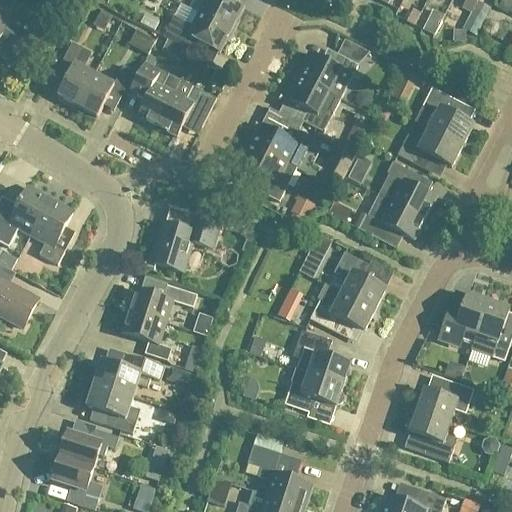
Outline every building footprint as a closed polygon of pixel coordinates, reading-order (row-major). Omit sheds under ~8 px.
[(196,0),(205,5),(198,18),(232,36),(237,26),(235,25),(242,12),(219,0),(196,0)] [(332,0),(331,3),(347,12),(352,3),(344,0),(332,0)] [(469,16),(476,0),(465,0),(460,12),(469,16)] [(487,14),(477,8),(463,35),(474,40),(487,14)] [(0,60),(10,68),(34,34),(15,20),(14,21),(6,15),(0,22),(0,60)] [(437,15),(430,36),(444,40),(450,20),(437,15)] [(98,30),(113,36),(119,23),(104,16),(98,30)] [(225,44),(227,46),(232,36),(198,18),(191,31),(173,21),(162,42),(189,56),(194,46),(218,58),(225,44)] [(140,35),(133,48),(156,62),(164,50),(140,35)] [(57,101),(76,111),(93,80),(73,70),(82,54),(71,48),(60,69),(70,75),(57,101)] [(200,77),(214,69),(204,54),(191,61),(200,77)] [(339,104),(347,89),(357,70),(335,59),(330,69),(308,58),(296,81),(328,98),(339,104)] [(156,132),(173,98),(179,85),(143,67),(129,94),(146,102),(136,121),(156,132)] [(93,80),(76,111),(96,122),(110,95),(120,101),(133,76),(123,70),(112,90),(93,80)] [(328,98),(296,81),(284,104),(306,116),(301,126),(322,137),(332,118),(339,104),(328,98)] [(176,142),(185,123),(201,131),(215,103),(179,85),(173,98),(156,132),(176,142)] [(415,128),(427,134),(460,151),(471,130),(449,119),(456,106),(430,93),(419,113),(422,115),(415,128)] [(260,130),(249,149),(285,168),(290,159),(300,164),(311,143),(283,128),(278,139),(260,130)] [(460,151),(427,134),(420,147),(406,140),(395,160),(421,174),(428,161),(450,172),(460,151)] [(295,173),(285,168),(249,149),(239,169),(258,179),(250,192),(278,207),(291,182),(295,173)] [(355,158),(339,152),(332,172),(347,178),(355,158)] [(389,180),(379,201),(424,224),(435,203),(408,189),(413,178),(391,167),(386,178),(389,180)] [(0,248),(7,253),(17,234),(31,241),(50,205),(27,192),(13,217),(0,209),(0,248)] [(305,224),(313,208),(297,200),(290,216),(305,224)] [(368,221),(364,220),(357,234),(379,245),(386,231),(413,245),(424,224),(379,201),(368,221)] [(50,205),(31,241),(44,248),(38,260),(56,270),(63,258),(53,252),(72,217),(50,205)] [(182,278),(191,249),(211,255),(219,229),(192,221),(188,236),(161,227),(149,268),(182,278)] [(325,254),(339,261),(344,250),(330,243),(325,254)] [(343,258),(333,278),(347,285),(340,298),(374,316),(384,295),(363,284),(369,271),(343,258)] [(0,321),(21,333),(37,304),(0,284),(0,321)] [(135,294),(128,316),(164,328),(171,306),(192,313),(196,300),(166,291),(162,303),(135,294)] [(363,337),(374,316),(340,298),(328,292),(321,305),(319,304),(309,325),(335,338),(341,325),(362,336),(363,337)] [(487,307),(466,299),(462,311),(451,307),(438,344),(459,351),(464,336),(475,340),(487,307)] [(475,340),(470,355),(503,366),(511,340),(511,339),(501,336),(508,314),(487,307),(475,340)] [(157,350),(164,328),(128,316),(121,338),(147,347),(143,359),(166,366),(170,354),(157,350)] [(208,341),(214,321),(201,318),(196,338),(208,341)] [(307,378),(342,391),(350,369),(326,361),(331,347),(301,336),(292,362),(310,368),(307,378)] [(195,378),(205,358),(192,351),(181,371),(195,378)] [(101,366),(93,389),(132,401),(136,389),(146,393),(150,382),(158,385),(162,373),(125,361),(121,372),(101,366)] [(465,383),(467,370),(452,367),(450,381),(465,383)] [(7,372),(6,392),(22,393),(23,373),(7,372)] [(313,404),(335,412),(336,409),(339,409),(342,407),(343,404),(342,400),(340,398),(342,391),(307,378),(295,375),(283,410),(308,418),(313,404)] [(423,395),(416,416),(449,428),(453,415),(464,419),(473,396),(450,388),(449,390),(450,390),(445,403),(423,395)] [(132,401),(93,389),(86,412),(106,418),(102,430),(131,439),(139,415),(129,412),(132,401)] [(447,468),(453,453),(456,444),(445,440),(449,428),(416,416),(413,424),(410,423),(408,424),(405,433),(406,435),(409,436),(409,437),(428,444),(422,459),(447,468)] [(90,446),(66,438),(58,462),(92,473),(97,459),(103,461),(106,451),(114,454),(117,443),(94,435),(90,446)] [(269,486),(264,500),(300,511),(302,511),(310,489),(273,477),(279,459),(252,450),(246,469),(259,473),(256,482),(269,486)] [(88,488),(92,473),(58,462),(50,485),(75,493),(70,508),(82,511),(94,511),(101,492),(88,488)] [(382,511),(442,511),(445,504),(416,494),(411,509),(387,500),(382,511)] [(238,507),(236,511),(300,511),(264,500),(252,496),(247,510),(238,507)]
